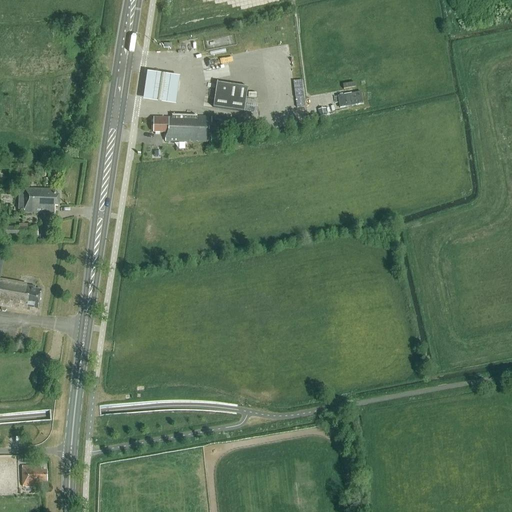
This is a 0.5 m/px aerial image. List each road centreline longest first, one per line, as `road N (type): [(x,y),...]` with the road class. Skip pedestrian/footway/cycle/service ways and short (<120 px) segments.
road 1 (primary): [(79,367),(139,0)]
road 2 (primary): [(126,0),(79,367)]
